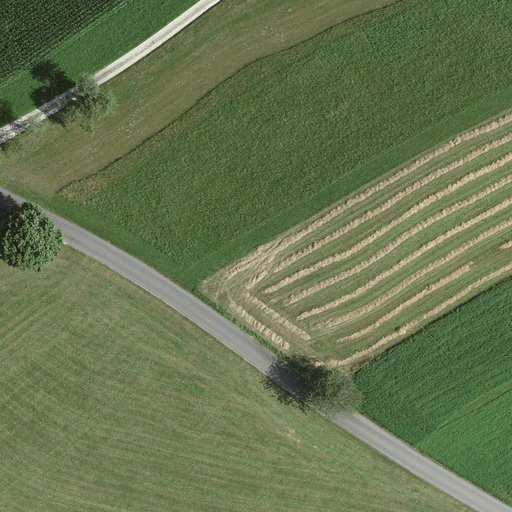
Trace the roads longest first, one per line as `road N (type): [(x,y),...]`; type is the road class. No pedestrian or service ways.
road 1 (unclassified): [(500,511),(368,433),(129,266),(0,200)]
road 2 (track): [(0,136),(210,0)]
